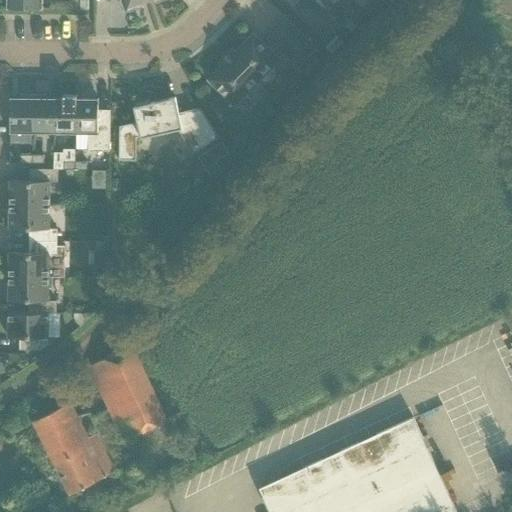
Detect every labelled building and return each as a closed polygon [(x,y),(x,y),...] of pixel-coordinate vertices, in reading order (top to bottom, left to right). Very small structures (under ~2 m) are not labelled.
[(41,0),(6,0),(7,8),(42,9),(41,0)] [(79,0),(80,9),(88,9),(87,0),(79,0)] [(139,2),(146,0),(121,0),(125,11),(140,7),(139,2)] [(295,7),(293,9),(295,10),(324,38),(323,38),(325,39),(326,38),(336,27),(337,27),(338,26),(337,24),(336,25),(321,9),(326,4),(327,5),(329,7),(330,5),(334,0),(302,0),(295,7)] [(232,50),(219,63),(222,66),(208,80),(234,105),(260,79),(263,81),(267,81),(270,80),(273,77),(274,74),(274,70),(272,67),(279,60),(277,58),(283,53),(297,67),(315,48),(287,20),(268,39),(271,41),(265,47),(253,34),(235,53),(232,50)] [(334,39),(325,47),(331,53),(340,45),(334,39)] [(299,70),(309,79),(324,63),(314,54),(299,70)] [(19,98),(10,98),(10,133),(32,133),(32,95),(19,95),(19,98)] [(32,95),(32,133),(54,133),(54,98),(45,98),(45,95),(32,95)] [(54,98),(54,133),(76,133),(76,98),(76,95),(63,95),(63,98),(54,98)] [(76,98),(76,133),(88,133),(88,151),(109,152),(110,110),(98,110),(98,98),(76,98)] [(119,126),(118,160),(135,161),(136,137),(140,136),(140,138),(182,129),(182,127),(191,125),(204,146),(219,137),(200,108),(178,113),(175,98),(150,103),(149,100),(135,103),(136,106),(133,107),(137,122),(119,126)] [(229,155),(223,144),(211,152),(217,162),(229,155)] [(10,148),(10,163),(32,163),(32,155),(23,155),(23,148),(10,148)] [(75,162),(75,170),(86,170),(86,162),(75,162)] [(9,181),(9,205),(49,205),(49,182),(57,182),(57,169),(29,169),(29,181),(9,181)] [(49,205),(9,205),(9,229),(29,229),(29,241),(57,241),(57,229),(49,229),(49,205)] [(28,253),(8,253),(8,277),(48,277),(64,277),(65,246),(57,245),(57,241),(29,241),(28,253)] [(48,277),(8,277),(8,301),(28,301),(28,313),(48,313),(56,313),(56,301),(48,301),(48,277)] [(19,338),(19,350),(40,350),(47,345),(47,338),(48,338),(48,313),(28,313),(8,313),(8,337),(19,338)] [(146,340),(88,366),(122,440),(143,430),(152,448),(179,436),(178,434),(186,430),(146,340)] [(51,412),(69,403),(66,398),(48,407),(51,412)] [(33,422),(70,494),(115,472),(96,434),(87,439),(69,403),(51,412),(33,422)] [(456,511),(413,418),(258,489),(268,511),(456,511)]
